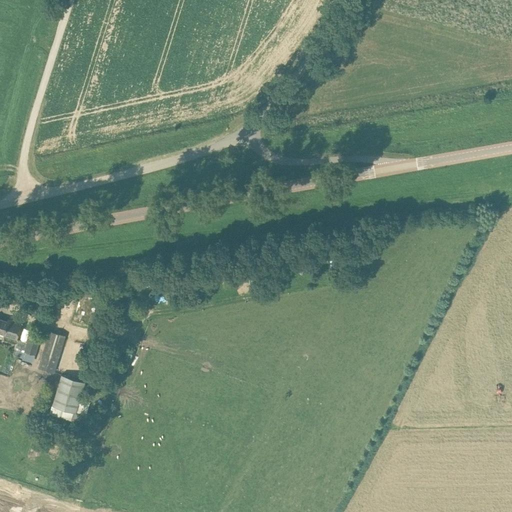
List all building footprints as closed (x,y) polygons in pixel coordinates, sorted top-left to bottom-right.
[(169,273),(169,286),(181,285),(181,272),(169,273)] [(140,284),(153,286),(155,278),(141,276),(140,284)] [(4,335),(17,340),(22,323),(8,319),(7,321),(0,318),(0,337),(1,338),(3,337),(4,335)] [(66,336),(49,330),(38,368),(54,373),(66,336)] [(14,354),(23,357),(24,351),(35,355),(40,338),(28,334),(26,341),(19,339),(14,354)] [(50,410),(73,418),(75,412),(76,412),(76,413),(86,416),(92,395),(82,392),(85,382),(61,374),(52,405),(50,410)]
